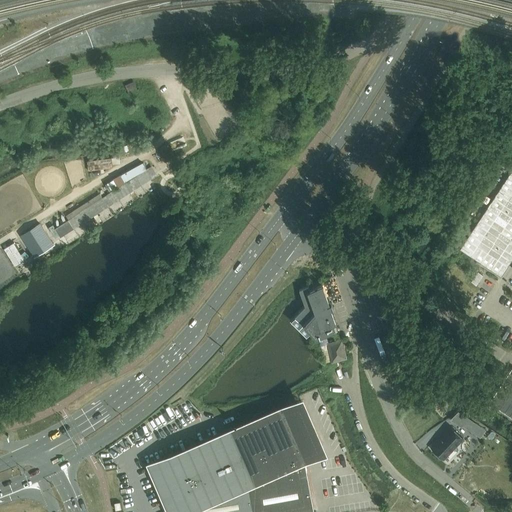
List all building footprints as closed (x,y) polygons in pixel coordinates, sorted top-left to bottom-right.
[(147,169),(147,170),(151,176),(152,177),(157,174),(152,166),(151,167),(147,160),(135,167),(122,174),(113,178),(113,179),(105,184),(109,191),(117,186),(118,187),(133,177),(147,169)] [(73,226),(151,176),(147,170),(56,228),(60,235),(73,226)] [(511,172),(460,249),(501,277),(511,260),(511,238),(511,239),(511,238),(511,172)] [(43,228),(50,239),(55,236),(48,225),(43,228)] [(4,249),(15,266),(25,260),(14,242),(4,249)] [(311,289),(310,286),(309,285),(299,288),(301,293),(305,305),(296,315),(302,321),(302,323),(311,332),(317,338),(338,330),(331,310),(334,309),(332,304),(327,298),(322,285),(311,289)] [(504,341),(494,334),(491,338),(501,345),(504,341)] [(329,343),(329,344),(333,361),(346,358),(342,340),(329,343)] [(326,362),(333,361),(329,344),(321,346),(326,362)] [(511,368),(511,370),(489,402),(511,417),(511,368)] [(302,400),(238,428),(253,511),(305,511),(314,510),(304,453),(322,445),(302,400)] [(451,427),(432,448),(444,459),(463,438),(451,427)] [(253,511),(238,428),(154,464),(161,479),(158,480),(160,485),(163,484),(173,509),(190,502),(191,511),(253,511)]
